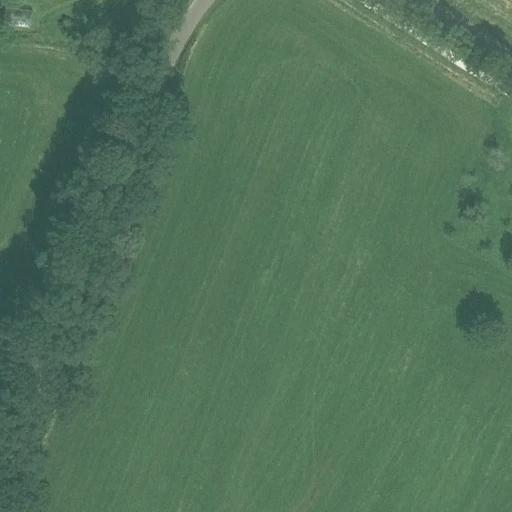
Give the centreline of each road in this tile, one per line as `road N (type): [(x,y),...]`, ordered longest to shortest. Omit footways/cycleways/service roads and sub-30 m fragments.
road 1 (unclassified): [(0,490),(171,48),(203,0)]
road 2 (tertiary): [(511,65),(408,0)]
